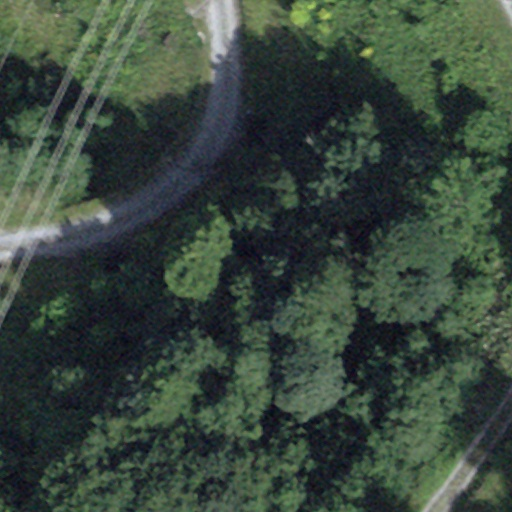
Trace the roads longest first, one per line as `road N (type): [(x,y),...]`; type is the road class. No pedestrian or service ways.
road 1 (track): [(221,0),(226,60),(213,127),(179,182),(128,218),(0,248)]
road 2 (track): [(431,511),(511,396)]
